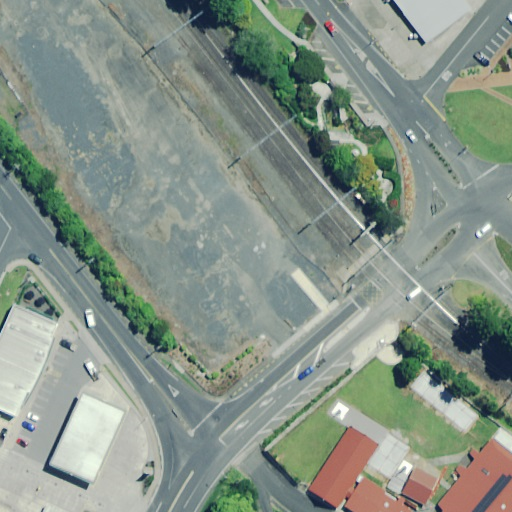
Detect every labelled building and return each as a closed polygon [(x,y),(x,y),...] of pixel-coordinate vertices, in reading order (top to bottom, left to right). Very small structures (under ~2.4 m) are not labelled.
[(454,0),(386,0),(419,42),(462,9),(454,0)] [(0,412),(14,418),(55,325),(12,306),(0,333),(0,412)] [(427,386),(418,398),(451,424),(460,413),(427,386)] [(126,417),(82,396),(49,466),(93,486),(126,417)] [(375,446),(344,427),(306,490),(337,509),(375,446)] [(511,511),(511,455),(484,436),(428,511),(511,511)] [(407,450),(387,438),(378,453),(386,457),(383,462),(395,469),(407,450)] [(431,482),(408,467),(393,491),(417,505),(431,482)] [(409,511),(410,511),(359,480),(342,509),(346,511),(409,511)]
